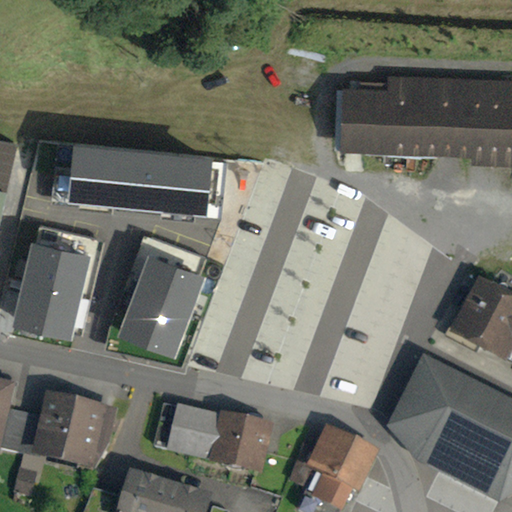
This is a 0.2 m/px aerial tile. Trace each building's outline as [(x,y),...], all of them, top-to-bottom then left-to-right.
[(511,92),(337,86),(334,161),(511,167),(511,92)] [(0,141),(0,190),(8,192),(15,145),(0,141)] [(209,160),(77,146),(72,197),(204,210),(209,160)] [(33,242),(23,283),(78,296),(88,256),(33,242)] [(23,283),(13,323),(68,337),(78,296),(23,283)] [(511,307),(475,289),(446,346),(511,379),(511,307)] [(511,417),(425,373),(389,443),(431,463),(492,494),(511,504),(511,417)] [(106,418),(51,407),(40,459),(95,471),(106,418)] [(268,435),(179,414),(171,453),(259,473),(268,435)] [(162,418),(158,454),(170,456),(174,420),(162,418)] [(341,511),(367,459),(330,441),(299,505),(311,511),(341,511)] [(165,511),(170,496),(134,485),(125,511),(165,511)] [(204,511),(206,507),(170,496),(165,511),(204,511)]
